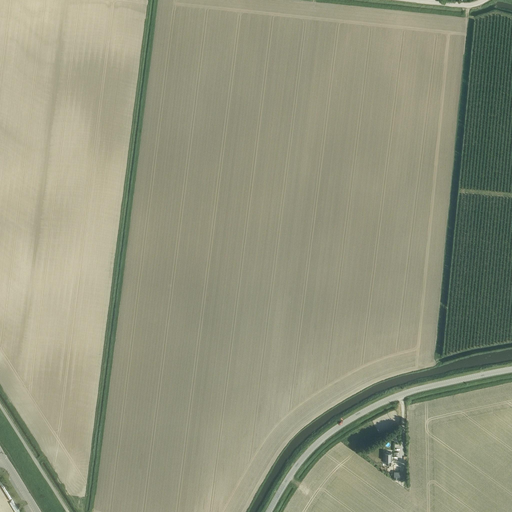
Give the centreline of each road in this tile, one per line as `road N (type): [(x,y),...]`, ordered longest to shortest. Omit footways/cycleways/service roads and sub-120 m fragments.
road 1 (tertiary): [(269,511),(291,472),(347,421),(415,391),(511,371)]
road 2 (unclassified): [(70,511),(0,402)]
